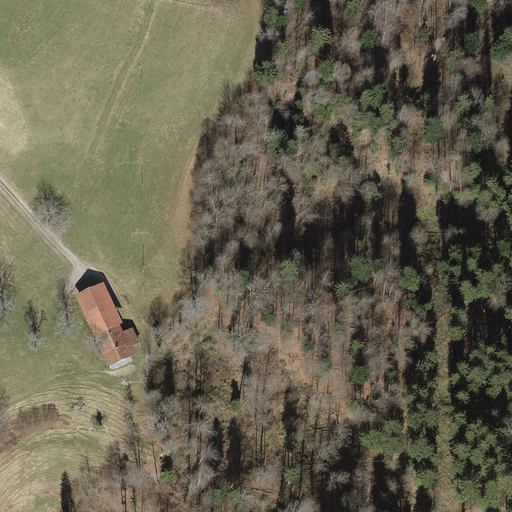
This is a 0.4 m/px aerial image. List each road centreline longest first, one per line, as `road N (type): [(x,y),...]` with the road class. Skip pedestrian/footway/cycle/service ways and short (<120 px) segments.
road 1 (track): [(150,0),(81,183),(102,278)]
road 2 (track): [(127,325),(102,278),(58,245),(0,181)]
